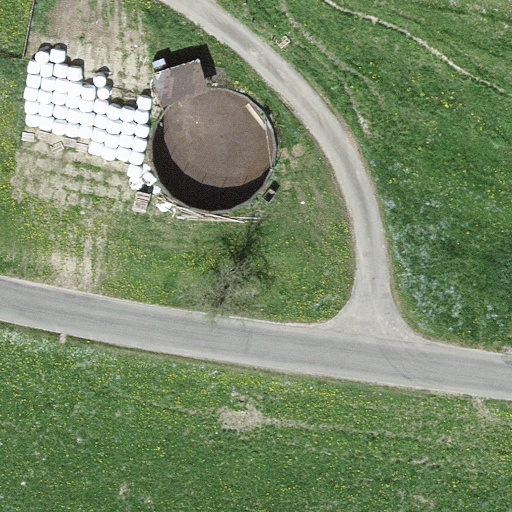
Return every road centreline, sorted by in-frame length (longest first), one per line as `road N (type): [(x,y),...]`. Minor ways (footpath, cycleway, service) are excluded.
road 1 (unclassified): [(375,358),(368,221),(341,148),(284,75),(186,0)]
road 2 (unclassified): [(0,296),(375,358)]
road 3 (unclassified): [(375,358),(511,377)]
